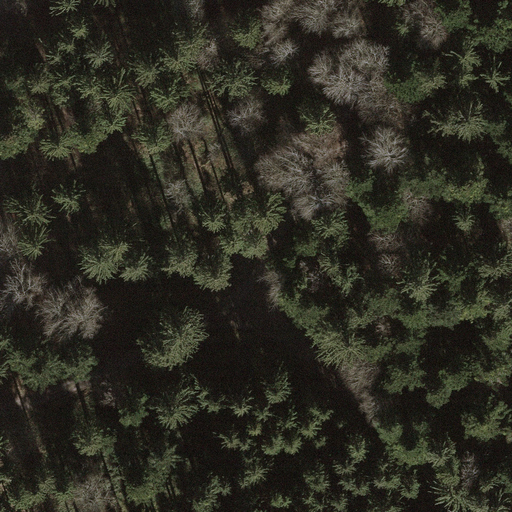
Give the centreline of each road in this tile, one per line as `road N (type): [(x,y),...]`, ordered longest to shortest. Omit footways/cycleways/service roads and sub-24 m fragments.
road 1 (track): [(240,297),(337,123),(428,0)]
road 2 (track): [(0,286),(47,247),(84,176),(79,133),(12,23),(8,0)]
road 3 (track): [(240,297),(487,511)]
road 4 (track): [(0,415),(84,381),(240,297)]
road 5 (track): [(511,155),(460,183),(358,278)]
